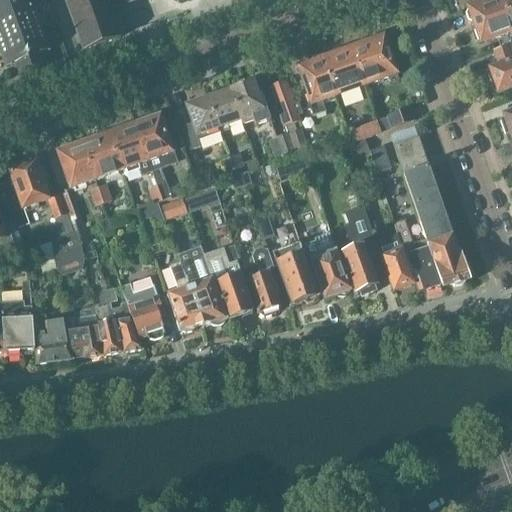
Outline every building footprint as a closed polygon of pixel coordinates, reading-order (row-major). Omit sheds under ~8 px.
[(27,75),(28,75),(27,69),(35,66),(38,71),(39,71),(38,68),(45,66),(41,55),(48,52),(33,12),(40,10),(39,5),(46,3),(44,0),(0,0),(0,44),(8,67),(15,64),(19,75),(26,73),(27,75)] [(65,0),(85,52),(122,38),(112,10),(140,0),(65,0)] [(480,44),(511,32),(511,30),(501,0),(486,0),(486,1),(467,8),(468,12),(467,14),(470,21),(472,22),(480,44)] [(511,0),(501,0),(511,30),(511,0)] [(155,40),(174,38),(173,28),(154,30),(155,40)] [(364,88),(389,79),(392,82),(397,80),(397,75),(390,52),(391,49),(388,42),(385,38),(367,44),(364,43),(356,46),(354,49),(350,50),(364,88)] [(511,45),(494,52),(494,53),(499,66),(489,70),(490,73),(489,76),(491,83),(494,84),(498,95),(511,89),(511,45)] [(346,95),(364,88),(350,50),(345,52),(342,51),(334,53),(333,56),(321,60),(335,98),(346,95)] [(335,98),(321,60),(319,59),(311,62),(310,64),(299,68),(312,106),(310,106),(314,118),(327,114),(323,103),(335,98)] [(286,127),(297,123),(301,122),(299,116),(303,115),(299,104),(294,105),(286,81),(272,87),(286,127)] [(254,82),(231,91),(242,122),(243,126),(254,122),(256,128),(272,122),(262,95),(259,96),(254,82)] [(209,98),(222,134),(231,131),(229,127),(242,122),(231,91),(209,98)] [(200,142),(222,134),(209,98),(186,107),(193,124),(182,128),(191,152),(202,148),(200,142)] [(345,104),(340,105),(345,120),(353,117),(350,105),(345,104)] [(390,119),(377,123),(381,134),(414,123),(410,110),(389,117),(390,119)] [(511,114),(506,117),(506,118),(501,120),(506,136),(510,134),(511,139),(511,114)] [(149,163),(152,170),(160,168),(177,162),(174,153),(177,150),(174,142),(169,141),(161,117),(158,118),(154,116),(148,119),(147,122),(136,126),(149,163)] [(377,123),(350,133),(354,144),(365,141),(365,140),(381,134),(377,123)] [(149,163),(136,126),(127,129),(123,128),(115,130),(115,134),(110,136),(123,173),(149,163)] [(289,135),(296,156),(309,151),(301,131),(289,135)] [(96,182),(123,173),(110,136),(106,137),(103,135),(95,138),(94,141),(83,145),(96,182)] [(296,156),(289,135),(270,142),(277,163),(296,156)] [(401,167),(427,241),(444,288),(453,286),(455,288),(464,286),(465,282),(467,282),(468,281),(466,275),(470,274),(466,265),(463,266),(419,140),(394,148),(401,167)] [(353,162),(370,156),(369,154),(365,141),(354,144),(348,147),(353,162)] [(72,191),(96,182),(83,145),(74,148),(70,146),(63,149),(62,153),(59,154),(72,191)] [(370,153),(378,175),(392,170),(384,148),(370,153)] [(230,159),(235,173),(244,169),(240,156),(230,159)] [(235,173),(230,159),(221,162),(226,176),(235,173)] [(255,160),(247,163),(250,172),(259,169),(255,160)] [(75,234),(71,224),(61,196),(50,201),(37,165),(31,166),(8,174),(13,187),(16,186),(25,211),(31,208),(41,206),(44,212),(52,209),(63,239),(75,234)] [(274,166),(265,169),(268,177),(276,174),(274,166)] [(276,170),(281,183),(291,180),(286,166),(276,170)] [(248,173),(242,175),(246,187),(252,185),(248,173)] [(237,177),(231,179),(235,191),(246,187),(242,175),(237,177)] [(166,183),(157,187),(158,187),(163,202),(172,199),(166,183)] [(99,189),(105,205),(113,202),(107,187),(99,189)] [(163,202),(158,187),(149,191),(154,205),(160,203),(163,202)] [(105,205),(99,189),(92,192),(97,208),(105,205)] [(215,191),(204,195),(209,208),(209,209),(220,205),(215,191)] [(67,192),(60,194),(61,196),(71,224),(78,221),(67,192)] [(173,206),(163,209),(167,222),(177,218),(173,206)] [(340,262),(351,293),(355,292),(357,295),(361,294),(363,298),(372,297),(371,296),(376,293),(375,289),(381,287),(367,245),(365,246),(362,240),(373,236),(374,236),(364,209),(347,215),(351,226),(347,228),(352,244),(354,250),(342,254),(345,261),(340,262)] [(138,213),(141,222),(149,219),(147,211),(138,213)] [(0,255),(7,253),(16,250),(24,247),(15,225),(8,228),(7,225),(4,227),(0,216),(0,255)] [(444,288),(427,241),(414,246),(406,220),(395,224),(403,247),(415,283),(420,295),(444,288)] [(265,241),(275,238),(269,221),(259,224),(265,241)] [(111,223),(103,226),(107,238),(115,235),(111,223)] [(301,244),(309,241),(305,229),(297,232),(301,244)] [(78,234),(52,244),(53,254),(81,245),(78,234)] [(350,293),(351,293),(340,262),(334,244),(320,249),(317,239),(302,244),(307,256),(308,256),(313,271),(315,270),(326,301),(336,298),(344,298),(350,293)] [(56,271),(62,269),(69,272),(76,270),(79,264),(84,262),(82,245),(81,245),(53,254),(56,271)] [(274,254),(293,308),(304,304),(308,305),(314,303),(316,300),(319,298),(300,245),(274,254)] [(235,247),(204,258),(227,323),(230,322),(234,324),(242,322),(243,317),(254,313),(244,286),(244,282),(238,263),(240,262),(235,247)] [(403,247),(380,255),(393,291),(402,288),(405,290),(412,287),(413,284),(415,283),(403,247)] [(275,311),(283,308),(272,274),(271,270),(274,269),(268,252),(267,252),(262,250),(255,252),(252,259),(254,265),(259,267),(262,277),(248,282),(259,316),(261,315),(266,319),(273,317),(275,311)] [(227,323),(204,258),(204,256),(181,264),(203,328),(211,326),(212,327),(213,328),(215,329),(217,330),(219,330),(220,330),(222,329),(223,328),(225,327),(226,326),(226,324),(226,323),(227,323)] [(168,297),(174,313),(181,333),(182,332),(183,333),(184,334),(186,335),(187,336),(188,336),(190,336),(192,335),(194,334),(195,334),(196,333),(196,332),(197,331),(197,329),(203,328),(181,264),(171,268),(180,293),(168,297)] [(98,325),(104,357),(123,354),(112,312),(104,282),(97,284),(100,294),(99,294),(102,306),(94,308),(98,325)] [(165,336),(166,336),(160,318),(174,313),(168,297),(161,299),(161,298),(159,299),(155,287),(134,294),(131,286),(121,290),(126,305),(142,351),(144,351),(140,340),(148,338),(149,342),(151,341),(156,342),(162,341),(165,336)] [(108,293),(111,305),(118,302),(115,290),(108,293)] [(31,307),(31,293),(24,294),(23,294),(23,304),(1,306),(2,314),(4,333),(2,333),(4,355),(7,354),(9,358),(20,358),(22,353),(31,353),(35,353),(31,307)] [(112,312),(123,354),(142,351),(126,305),(122,306),(123,309),(112,312)] [(93,359),(104,357),(98,325),(94,308),(82,311),(77,319),(65,321),(66,323),(73,361),(93,359)] [(73,361),(66,323),(44,326),(34,327),(35,335),(38,366),(73,361)]
